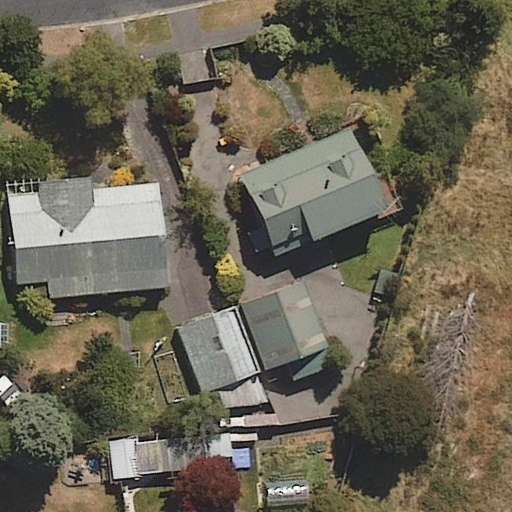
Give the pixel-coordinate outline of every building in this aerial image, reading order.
[(269,258),(377,214),(344,133),(236,177),(269,258)] [(12,284),(44,281),(45,298),(162,289),(153,185),(86,191),(85,177),(32,181),(34,202),(5,204),(12,284)] [(290,381),(331,366),(300,284),(233,309),(257,372),(283,363),(290,381)] [(267,398),(257,372),(233,309),(178,329),(202,395),(213,391),(219,407),(268,401),(267,398)] [(35,391),(12,362),(0,371),(0,405),(6,413),(35,391)] [(111,478),(230,467),(226,435),(108,446),(111,478)] [(262,511),(289,510),(284,444),(253,446),(257,511),(262,511)]
